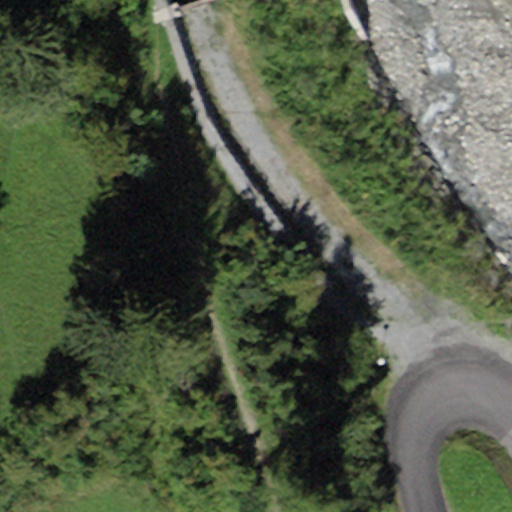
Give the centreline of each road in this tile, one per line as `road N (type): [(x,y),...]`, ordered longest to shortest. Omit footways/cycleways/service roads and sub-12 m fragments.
road 1 (track): [(190,0),(283,188),(444,370)]
road 2 (residential): [(426,511),(411,456),(418,392),(444,370),(478,368),(511,399)]
